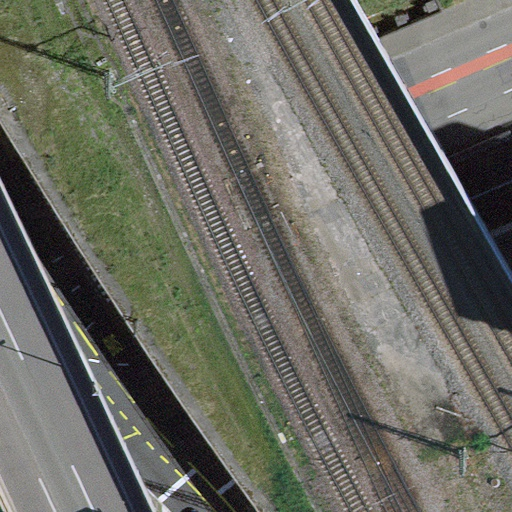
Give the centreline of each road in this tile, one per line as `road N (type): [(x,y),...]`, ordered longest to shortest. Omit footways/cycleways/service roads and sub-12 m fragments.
road 1 (secondary): [(0,391),(511,179)]
road 2 (secondary): [(511,72),(41,283)]
road 3 (secondary): [(132,430),(410,311)]
road 4 (secondary): [(324,511),(344,449),(410,311)]
road 5 (motorway): [(74,511),(0,352)]
road 6 (primary): [(132,430),(41,283)]
road 7 (secondary): [(0,483),(132,430)]
